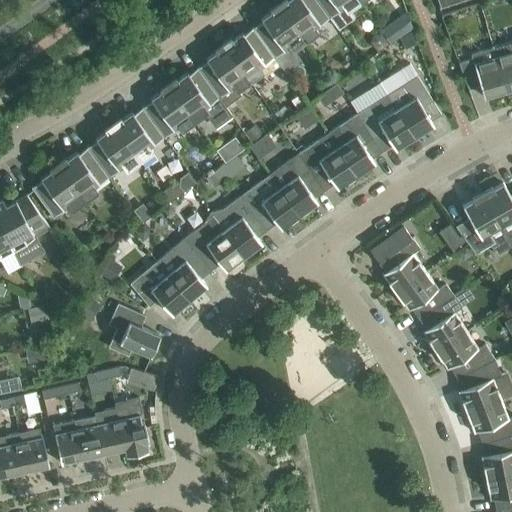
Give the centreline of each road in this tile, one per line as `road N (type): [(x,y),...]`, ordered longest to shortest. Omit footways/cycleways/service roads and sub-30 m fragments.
road 1 (unclassified): [(449,511),(418,410),(313,251)]
road 2 (unclassified): [(195,486),(180,393),(187,366),(243,302),(313,251)]
road 3 (residential): [(226,0),(0,144)]
road 4 (unclassified): [(313,251),(426,175),(511,131)]
